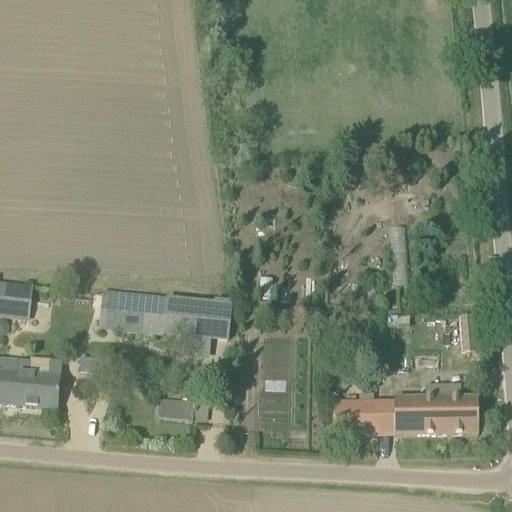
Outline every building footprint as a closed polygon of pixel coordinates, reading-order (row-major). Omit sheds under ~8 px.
[(408,287),(406,230),(391,230),(393,288),(408,287)] [(0,287),(0,320),(28,323),(32,291),(0,287)] [(100,331),(211,342),(214,309),(103,298),(100,331)] [(31,361),(31,366),(0,362),(0,408),(57,414),(61,364),(31,361)] [(115,386),(117,365),(81,362),(79,383),(115,386)] [(478,439),(477,401),(394,402),(394,405),(394,439),(478,439)] [(162,403),(160,423),(194,427),(196,407),(162,403)] [(394,439),(394,405),(333,406),(334,440),(394,439)]
